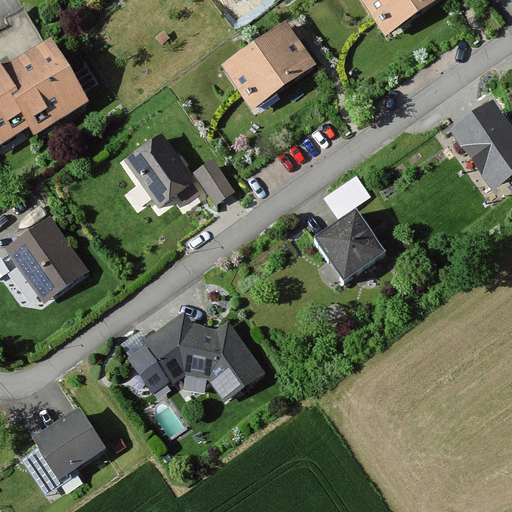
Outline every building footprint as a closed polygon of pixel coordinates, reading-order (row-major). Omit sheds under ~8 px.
[(444,0),(359,0),(358,1),(385,44),(448,5),(444,0)] [(288,33),(223,76),(251,118),(316,75),(288,33)] [(91,109),(52,44),(0,74),(0,110),(23,149),(91,109)] [(0,162),(23,149),(0,110),(0,162)] [(511,139),(493,114),(448,147),(491,204),(511,188),(511,139)] [(158,139),(120,165),(159,224),(197,198),(158,139)] [(215,167),(194,181),(214,211),(236,197),(215,167)] [(358,185),(323,206),(334,224),(369,203),(358,185)] [(360,225),(320,250),(342,291),(384,264),(360,225)] [(51,226),(2,259),(40,315),(89,282),(51,226)] [(189,323),(128,363),(154,402),(200,371),(225,409),(267,381),(228,323),(223,327),(207,325),(189,323)] [(83,419),(33,450),(57,488),(107,456),(83,419)] [(115,437),(104,444),(114,460),(125,453),(115,437)]
